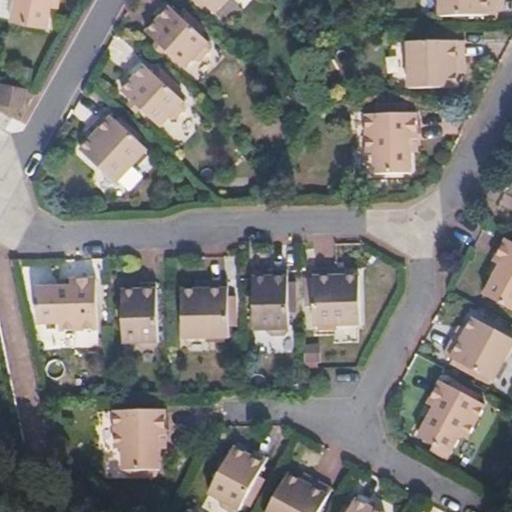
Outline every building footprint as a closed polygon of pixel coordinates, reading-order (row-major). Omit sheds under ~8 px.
[(24,0),(21,20),(55,26),(59,4),(60,0),(24,0)] [(164,13),(150,28),(189,64),(198,54),(200,55),(205,55),(214,46),(214,39),(212,38),(214,37),(173,0),(168,0),(160,9),(164,13)] [(206,0),(218,11),(228,0),(206,0)] [(441,0),(442,18),(497,17),(496,0),(441,0)] [(467,40),(411,41),(411,88),(461,87),(460,74),(460,64),(467,64),(467,40)] [(138,75),(126,88),(164,123),(172,114),(175,116),(178,117),(188,106),(187,102),(185,100),(187,98),(145,58),(133,71),(138,75)] [(33,88),(8,83),(5,103),(29,107),(33,88)] [(93,138),(83,149),(120,182),(152,147),(110,109),(93,127),(98,132),(93,138)] [(420,111),(369,113),(370,153),(377,153),(378,175),(413,173),(413,153),(412,138),(421,138),(420,111)] [(98,132),(93,127),(88,133),(93,138),(98,132)] [(421,138),(412,138),(413,153),(422,152),(421,138)] [(498,261),(504,264),(497,276),(487,295),(511,308),(511,239),(510,239),(498,261)] [(504,264),(498,261),(491,273),(497,276),(504,264)] [(277,276),(258,276),(260,327),(273,326),(273,330),(276,332),(291,332),(293,329),(293,325),(296,325),(294,266),(276,267),(277,276)] [(317,287),(310,287),(311,303),(318,303),(318,321),(365,320),(363,273),(349,274),(339,274),(339,266),(316,267),(317,277),(317,287)] [(349,266),(339,266),(339,274),(349,274),(349,266)] [(202,288),(188,288),(189,338),(236,336),(234,278),(210,279),(210,287),(202,288)] [(61,287),(40,288),(42,325),(62,324),(62,331),(103,330),(101,279),(74,280),(75,287),(61,287)] [(210,279),(202,279),(202,288),(210,287),(210,279)] [(146,288),(127,289),(129,341),(141,340),(146,346),(162,346),(164,339),(165,339),(163,280),(145,281),(146,288)] [(463,333),(457,330),(445,351),(495,378),(511,347),(511,335),(474,314),(467,326),(463,333)] [(467,326),(461,322),(457,330),(463,333),(467,326)] [(431,402),(439,406),(434,416),(424,435),(453,451),(464,432),(470,435),(488,402),(444,378),(431,402)] [(439,406),(431,402),(425,412),(434,416),(439,406)] [(171,407),(122,408),(123,445),(128,445),(128,467),(164,466),(164,444),(163,433),(171,433),(171,407)] [(171,433),(163,433),(164,444),(172,444),(171,433)] [(254,454),(236,445),(212,489),(223,495),(221,498),(223,503),(233,508),(239,507),(241,505),(243,506),(271,454),(258,447),(254,454)] [(303,475),(292,469),(268,511),(322,511),(337,485),(313,472),(310,479),(303,475)] [(313,472),(307,469),(303,475),(310,479),(313,472)] [(380,500),(365,492),(354,511),(388,511),(377,506),(380,500)]
